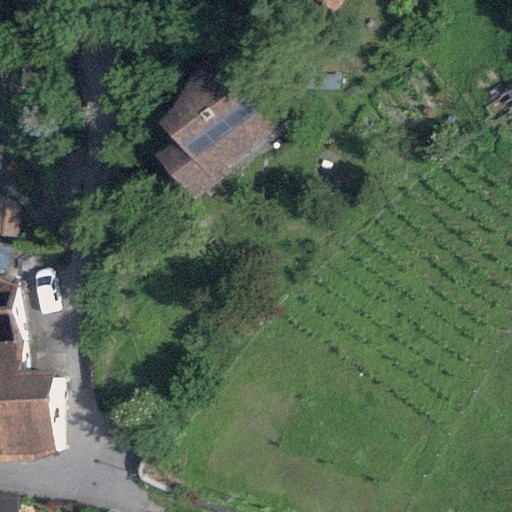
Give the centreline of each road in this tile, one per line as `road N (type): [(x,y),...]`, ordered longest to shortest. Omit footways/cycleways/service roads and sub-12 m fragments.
road 1 (residential): [(113,480),(90,410),(77,323),(81,243),(109,107)]
road 2 (residential): [(167,0),(109,107)]
